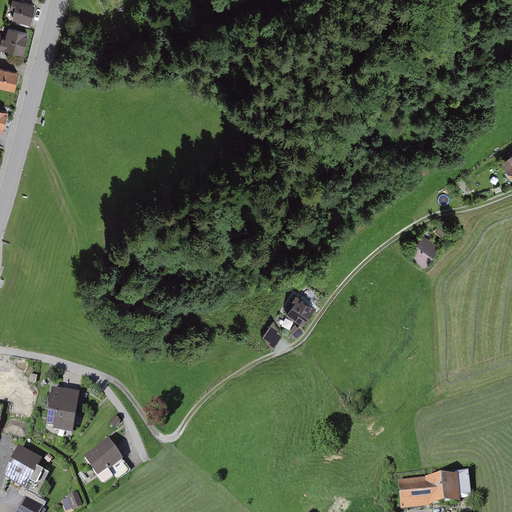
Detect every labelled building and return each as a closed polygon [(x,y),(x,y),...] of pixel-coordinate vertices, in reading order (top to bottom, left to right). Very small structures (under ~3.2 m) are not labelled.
[(34,5),(13,0),(12,0),(10,10),(14,11),(13,19),(30,23),(34,5)] [(28,33),(8,29),(6,38),(1,37),(0,42),(0,48),(23,53),(28,33)] [(18,72),(0,67),(0,86),(14,90),(18,72)] [(0,134),(8,137),(15,112),(0,108),(0,134)] [(511,154),(501,162),(511,176),(511,154)] [(436,233),(446,241),(456,230),(445,221),(436,233)] [(440,248),(424,236),(409,257),(425,268),(440,248)] [(319,303),(302,291),(288,311),(305,324),(319,303)] [(286,336),(276,323),(265,338),(275,351),(286,336)] [(296,338),(305,329),(302,326),(300,328),(298,325),(290,331),(296,338)] [(82,396),(52,392),(46,433),(75,437),(82,396)] [(106,445),(87,458),(101,478),(113,470),(120,481),(135,471),(112,437),(104,442),(106,445)] [(7,479),(31,491),(45,461),(22,450),(7,479)] [(456,477),(399,484),(402,510),(459,504),(456,477)] [(81,494),(71,499),(77,511),(86,507),(81,494)] [(28,498),(20,510),(23,511),(44,511),(47,508),(28,498)]
